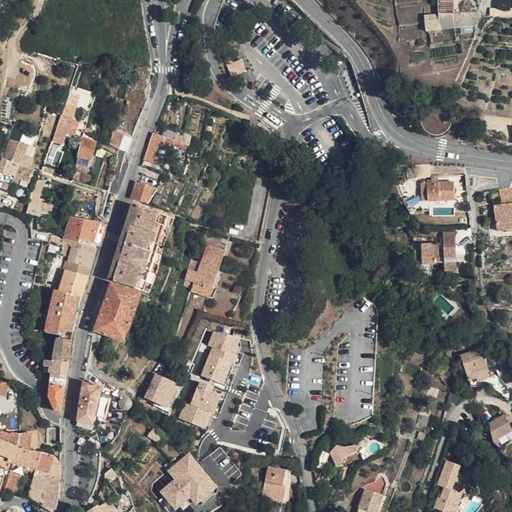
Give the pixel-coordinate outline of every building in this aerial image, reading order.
[(437,0),(438,14),(438,16),(440,29),(454,28),(452,15),(452,14),(453,0),(437,0)] [(477,26),(479,11),(452,14),(452,15),(454,28),(477,26)] [(438,16),(438,14),(424,16),(425,23),(425,31),(440,29),(438,16)] [(245,70),(240,58),(231,62),(235,73),(245,70)] [(123,99),(116,97),(113,105),(121,107),(123,99)] [(66,102),(62,115),(53,142),(63,144),(65,136),(73,138),(74,135),(76,129),(77,128),(74,127),(76,119),(75,119),(79,106),(66,102)] [(91,125),(87,124),(84,132),(93,136),(95,130),(90,128),(91,125)] [(124,134),(113,129),(109,143),(120,149),(128,153),(133,137),(124,134)] [(173,140),(187,145),(188,145),(189,145),(191,136),(176,131),(173,140)] [(187,145),(173,140),(155,133),(153,133),(149,142),(148,148),(144,159),(153,162),(160,142),(163,143),(164,142),(185,149),(187,145)] [(27,144),(10,138),(3,158),(19,164),(27,167),(31,157),(23,154),(27,144)] [(95,143),(83,138),(77,163),(83,165),(88,166),(95,143)] [(36,148),(34,147),(31,157),(27,167),(30,168),(36,148)] [(15,176),(19,164),(3,158),(2,158),(0,163),(0,170),(14,176),(15,176)] [(27,167),(19,164),(15,176),(20,178),(29,182),(34,169),(30,168),(27,167)] [(82,168),(76,166),(72,181),(79,183),(82,168)] [(428,177),(428,169),(416,170),(417,177),(428,177)] [(417,177),(416,170),(406,172),(407,179),(417,177)] [(256,174),(242,171),(229,233),(244,237),(260,241),(273,179),(256,174)] [(15,176),(14,176),(11,182),(18,184),(20,178),(15,176)] [(38,195),(45,178),(39,178),(33,194),(38,195)] [(135,181),(133,189),(153,196),(158,188),(135,181)] [(454,200),(453,182),(438,182),(438,184),(427,184),(427,183),(421,183),(422,201),(454,200)] [(511,189),(510,189),(510,187),(499,189),(500,199),(503,198),(505,204),(501,204),(493,206),(497,231),(511,228),(511,189)] [(147,204),(153,196),(133,189),(130,198),(147,204)] [(496,191),(494,191),(493,191),(492,191),(491,192),(490,193),(489,194),(489,195),(490,196),(490,197),(491,199),(492,199),(493,200),(494,200),(495,199),(497,199),(498,198),(499,196),(499,195),(498,193),(497,191),(496,191)] [(136,206),(132,204),(107,280),(112,281),(116,268),(117,266),(122,249),(123,247),(127,235),(128,232),(133,216),(136,206)] [(41,208),(29,205),(26,213),(29,214),(39,217),(41,208)] [(167,215),(136,206),(133,216),(128,232),(127,235),(123,247),(122,249),(117,266),(116,268),(112,281),(130,287),(143,291),(167,215)] [(71,216),(63,239),(74,242),(78,243),(79,241),(79,239),(93,243),(100,223),(71,216)] [(44,225),(38,224),(36,230),(42,232),(44,225)] [(455,242),(455,233),(443,233),(443,243),(455,242)] [(60,238),(52,235),(50,241),(57,244),(60,238)] [(72,247),(73,247),(74,242),(63,239),(63,243),(62,252),(62,255),(69,257),(72,247)] [(456,269),(455,242),(443,243),(421,243),(421,244),(421,251),(422,262),(422,265),(435,264),(434,262),(444,261),(444,264),(444,270),(456,269)] [(226,250),(207,244),(200,262),(197,272),(188,269),(185,279),(183,285),(184,286),(191,289),(190,291),(210,298),(226,250)] [(95,253),(73,247),(72,247),(69,257),(68,261),(90,267),(93,257),(95,253)] [(200,262),(191,259),(188,269),(197,272),(200,262)] [(90,267),(68,261),(63,279),(60,291),(81,298),(86,281),(90,267)] [(63,279),(56,277),(53,289),(55,290),(60,291),(63,279)] [(111,283),(110,285),(115,286),(115,289),(115,291),(116,293),(119,294),(122,294),(124,293),(118,302),(133,312),(140,293),(130,290),(111,283)] [(123,341),(133,312),(118,302),(124,293),(122,294),(119,294),(116,293),(115,291),(115,289),(115,286),(110,285),(104,301),(103,305),(101,312),(94,330),(123,341)] [(429,291),(425,286),(420,291),(425,295),(429,291)] [(69,331),(73,332),(81,298),(60,291),(55,290),(45,332),(61,336),(69,331)] [(215,330),(199,376),(225,385),(241,339),(215,330)] [(52,361),(69,363),(71,340),(73,332),(69,331),(61,336),(57,338),(56,339),(52,361)] [(488,367),(485,350),(474,351),(460,356),(468,380),(471,387),(488,386),(490,380),(488,367)] [(51,372),(50,377),(66,379),(69,363),(52,361),(45,360),(43,371),(51,372)] [(154,373),(143,399),(169,410),(180,385),(154,373)] [(65,386),(66,379),(50,377),(50,384),(65,386)] [(7,395),(10,383),(0,381),(0,395),(6,397),(7,395)] [(181,419),(207,429),(222,391),(196,381),(181,419)] [(40,395),(48,396),(50,384),(42,383),(40,395)] [(102,387),(83,383),(77,421),(92,425),(95,416),(104,419),(110,398),(100,395),(102,387)] [(61,412),(65,386),(50,384),(48,396),(55,411),(61,412)] [(439,389),(429,385),(418,414),(429,417),(439,389)] [(502,414),(487,419),(491,435),(507,429),(502,414)] [(166,436),(153,428),(147,436),(160,445),(166,436)] [(0,430),(0,439),(18,446),(19,434),(13,433),(12,433),(10,434),(0,430)] [(19,434),(18,446),(14,461),(10,471),(4,489),(17,493),(22,475),(15,473),(17,469),(18,465),(36,469),(37,470),(42,452),(31,450),(33,432),(19,434)] [(14,461),(18,446),(0,439),(0,467),(5,469),(10,471),(14,461)] [(108,442),(99,440),(100,445),(100,451),(104,451),(106,446),(107,446),(108,442)] [(358,450),(356,445),(346,447),(344,447),(336,445),(329,453),(336,466),(339,465),(339,464),(340,460),(345,455),(358,450)] [(159,490),(174,510),(191,498),(196,506),(219,489),(190,451),(166,470),(173,479),(159,490)] [(37,470),(36,469),(35,473),(27,497),(38,504),(39,501),(47,505),(55,510),(58,501),(60,481),(61,464),(53,455),(42,452),(37,470)] [(460,465),(447,461),(437,485),(444,488),(440,498),(438,497),(434,509),(442,511),(441,511),(454,511),(462,494),(463,495),(470,478),(457,474),(460,465)] [(36,469),(18,465),(17,469),(35,473),(36,469)] [(473,470),(460,465),(457,474),(470,478),(473,470)] [(285,470),(267,467),(262,495),(266,496),(266,499),(283,502),(286,487),(282,486),(285,470)] [(117,475),(113,468),(105,474),(104,477),(108,482),(117,475)] [(376,511),(382,494),(365,489),(357,511),(376,511)] [(486,493),(477,490),(475,495),(484,499),(486,493)] [(38,504),(46,509),(47,505),(39,501),(38,504)] [(112,511),(106,502),(98,505),(95,507),(87,511),(112,511)] [(345,511),(347,505),(336,502),(333,511),(345,511)]
